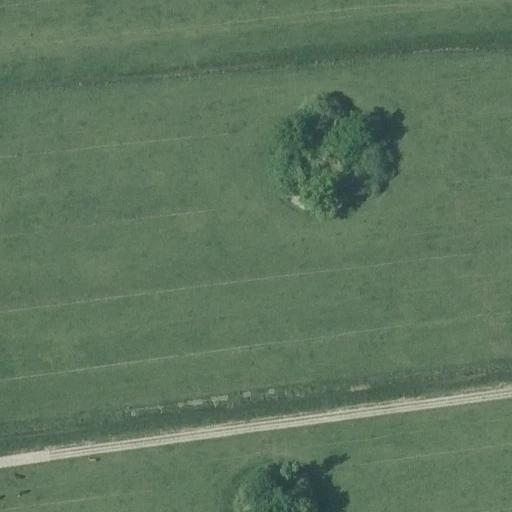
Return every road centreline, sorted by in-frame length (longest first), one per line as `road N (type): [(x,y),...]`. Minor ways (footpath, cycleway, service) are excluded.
road 1 (track): [(511,397),(0,465)]
road 2 (track): [(454,0),(0,49)]
